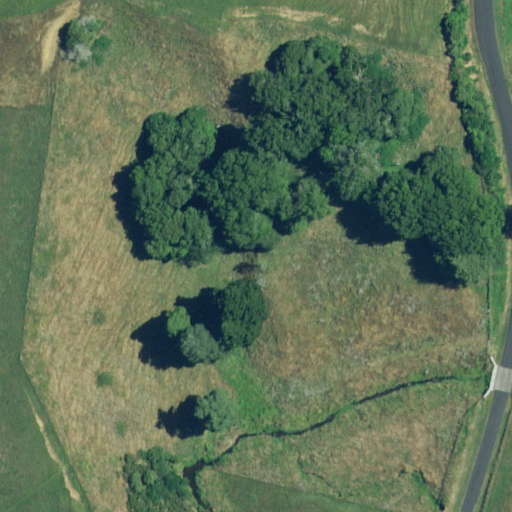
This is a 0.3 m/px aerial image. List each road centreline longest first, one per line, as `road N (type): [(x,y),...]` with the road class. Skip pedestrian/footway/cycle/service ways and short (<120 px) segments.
road 1 (unclassified): [(467,511),(511,343)]
road 2 (unclassified): [(511,129),(487,0)]
